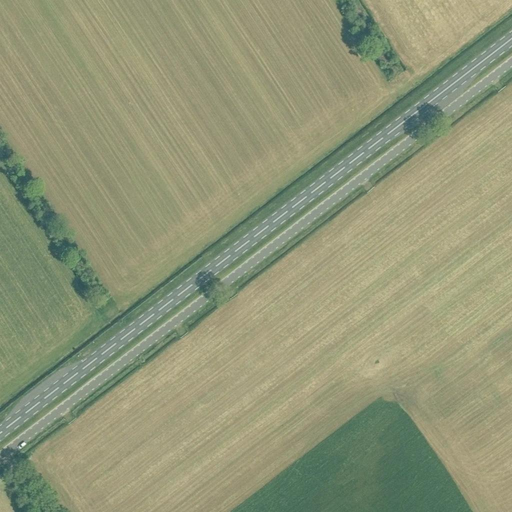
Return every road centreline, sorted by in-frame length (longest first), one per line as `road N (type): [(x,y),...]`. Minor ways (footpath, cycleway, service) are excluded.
road 1 (unclassified): [(0,457),(511,62)]
road 2 (primary): [(0,433),(511,38)]
